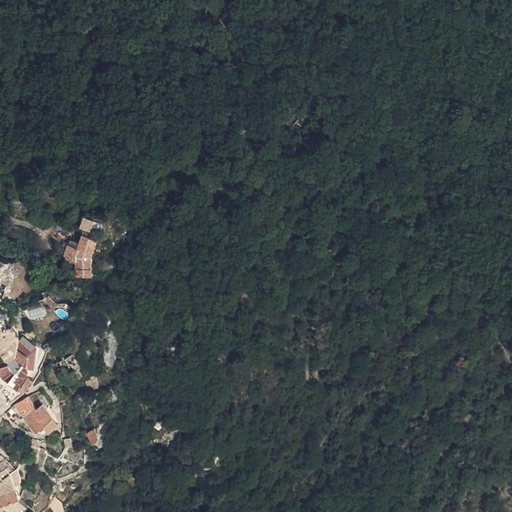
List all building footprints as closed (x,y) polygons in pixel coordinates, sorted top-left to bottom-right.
[(101,228),(91,223),(86,233),(94,237),(101,228)] [(87,242),(79,256),(70,250),(66,257),(65,260),(64,264),(64,267),(75,267),(74,288),(87,289),(88,280),(91,280),(91,265),(100,250),(87,242)] [(0,312),(11,305),(12,304),(0,300),(0,312)] [(45,303),(30,308),(33,316),(48,311),(45,303)] [(0,326),(12,316),(11,305),(0,312),(0,326)] [(12,316),(0,326),(0,342),(5,349),(26,335),(12,316)] [(20,349),(26,336),(26,335),(5,349),(10,356),(20,349)] [(35,347),(26,336),(20,349),(10,356),(0,360),(0,386),(2,385),(14,399),(17,397),(26,389),(21,382),(25,374),(29,371),(31,368),(34,368),(38,350),(35,349),(35,347)] [(76,345),(68,352),(84,361),(85,359),(81,356),(84,353),(76,345)] [(68,372),(79,366),(84,361),(68,352),(61,359),(68,372)] [(98,383),(91,365),(82,371),(88,386),(98,383)] [(0,386),(0,409),(14,399),(2,385),(0,386)] [(24,410),(26,411),(36,403),(29,394),(17,401),(24,410)] [(39,406),(36,403),(26,411),(40,427),(56,413),(46,401),(39,406)] [(7,471),(16,461),(5,453),(1,458),(7,471)] [(0,474),(8,475),(7,471),(1,458),(0,455),(0,474)] [(8,475),(26,469),(16,461),(7,471),(8,475)] [(7,501),(26,494),(20,485),(27,483),(26,469),(8,475),(12,484),(0,485),(0,492),(1,492),(7,501)] [(0,485),(12,484),(8,475),(0,474),(0,485)] [(7,511),(12,507),(32,501),(26,494),(7,501),(1,492),(0,492),(0,511),(1,511),(7,511)]
